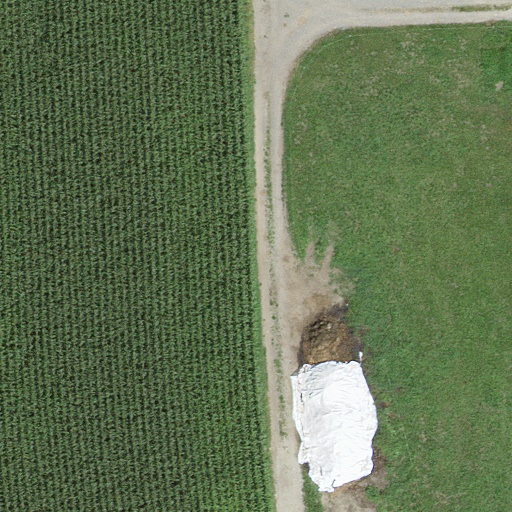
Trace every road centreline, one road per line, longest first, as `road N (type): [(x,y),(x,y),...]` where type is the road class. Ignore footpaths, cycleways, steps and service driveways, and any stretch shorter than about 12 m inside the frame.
road 1 (track): [(280,511),(261,411),(259,15)]
road 2 (track): [(511,6),(259,15)]
